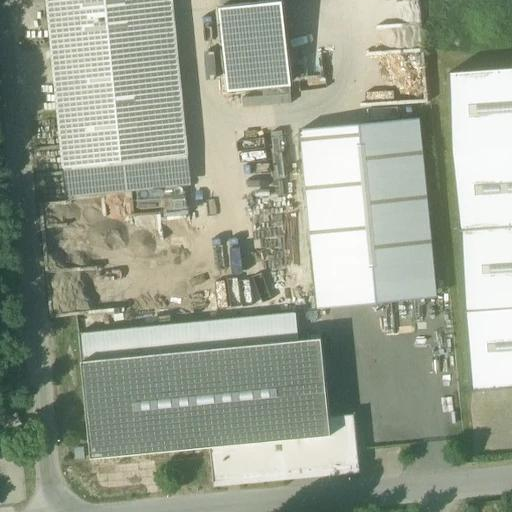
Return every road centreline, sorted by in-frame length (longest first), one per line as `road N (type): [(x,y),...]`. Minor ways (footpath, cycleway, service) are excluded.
road 1 (unclassified): [(4,0),(54,511)]
road 2 (unclassified): [(179,511),(511,477)]
